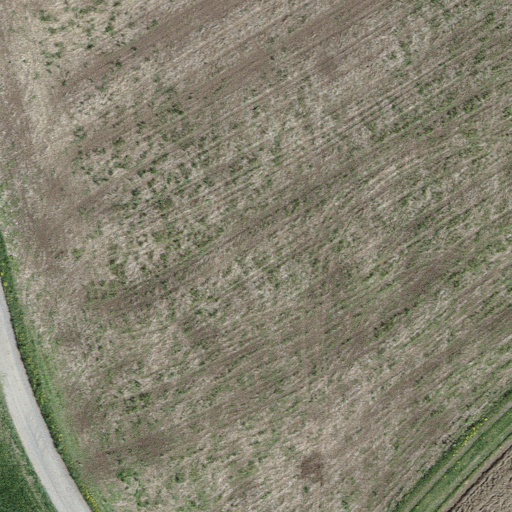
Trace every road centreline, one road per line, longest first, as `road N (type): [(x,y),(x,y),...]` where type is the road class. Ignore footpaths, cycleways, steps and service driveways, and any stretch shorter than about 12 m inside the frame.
road 1 (track): [(66,511),(18,406),(0,339)]
road 2 (track): [(511,414),(415,511)]
